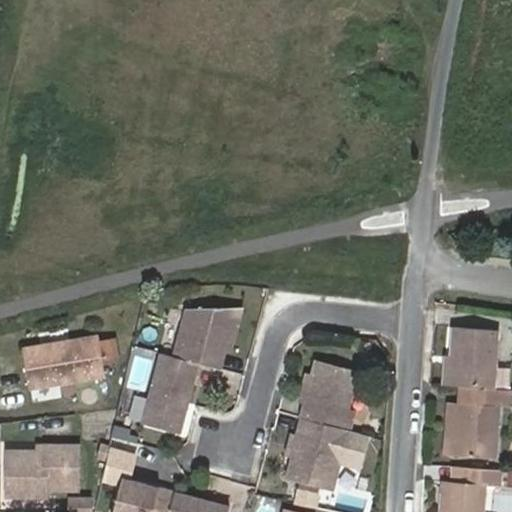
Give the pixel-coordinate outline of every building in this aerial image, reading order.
[(189,309),(176,357),(200,363),(221,369),(226,350),(231,351),(243,305),(189,309)] [(450,320),(444,380),(461,381),(489,383),(494,324),(450,320)] [(100,337),(23,350),(28,389),(105,376),(100,337)] [(176,357),(162,353),(143,423),(181,433),(200,363),(176,357)] [(358,372),(317,360),(301,417),(349,430),(353,413),(348,411),(358,372)] [(461,381),(460,394),(456,461),(493,464),(499,397),(511,398),(511,385),(489,383),(461,381)] [(332,491),(349,430),(301,417),(285,478),(332,491)] [(44,452),(13,451),(10,497),(49,497),(49,490),(81,491),(83,447),(52,447),(52,452),(44,452)] [(496,478),(463,476),(463,499),(440,497),(438,511),(479,511),(481,502),(494,502),(496,478)] [(169,511),(175,492),(123,478),(113,511),(169,511)] [(228,511),(230,506),(175,492),(169,511),(228,511)]
